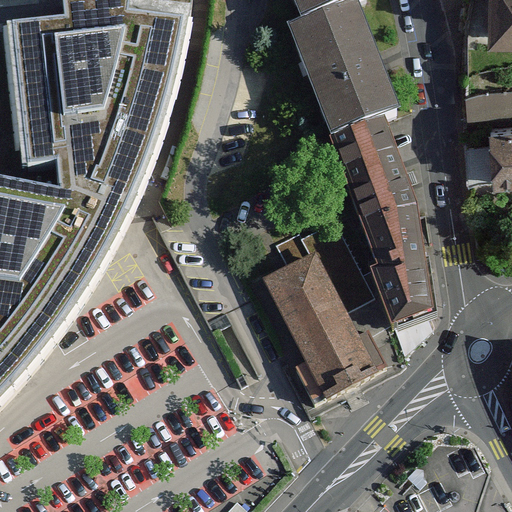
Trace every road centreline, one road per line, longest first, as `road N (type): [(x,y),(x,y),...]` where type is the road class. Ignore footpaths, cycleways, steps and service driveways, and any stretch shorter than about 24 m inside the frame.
road 1 (tertiary): [(424,0),(441,78),(444,181),(471,312)]
road 2 (tertiary): [(305,511),(459,370)]
